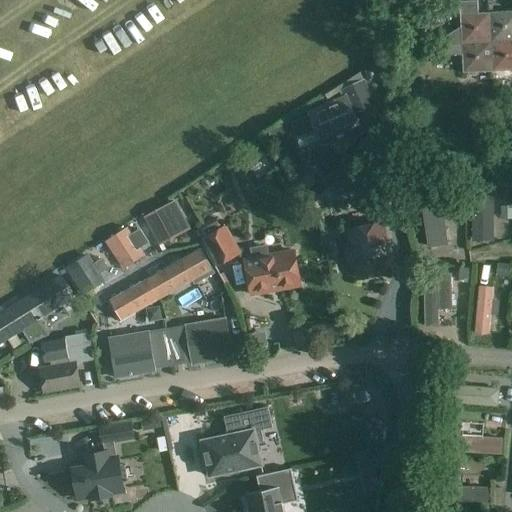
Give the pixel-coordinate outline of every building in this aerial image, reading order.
[(447,44),(461,43),(490,42),(489,14),(478,14),(477,1),(459,2),(460,27),(446,36),(447,44)] [(490,42),(511,40),(511,12),(489,14),(490,42)] [(144,27),(154,43),(174,31),(165,15),(144,27)] [(88,69),(99,85),(144,53),(132,37),(88,69)] [(511,40),(490,42),(491,72),(511,71),(511,40)] [(490,42),(461,43),(447,44),(448,56),(462,55),(462,74),(491,72),(490,42)] [(346,100),(357,123),(358,127),(362,134),(385,124),(365,79),(342,89),(344,96),(346,100)] [(358,127),(357,123),(346,100),(344,96),(307,112),(309,116),(291,123),(298,138),(315,130),(320,144),(358,127)] [(270,133),(261,138),(265,146),(274,142),(288,136),(284,126),(270,133)] [(378,161),(367,167),(357,172),(378,211),(399,200),(378,161)] [(302,190),(315,184),(312,176),(298,182),(302,190)] [(495,243),(495,185),(473,185),(473,243),(495,243)] [(324,202),(342,198),(340,190),(331,187),(325,189),(322,194),(324,202)] [(444,241),(444,198),(431,198),(431,241),(444,241)] [(175,201),(144,217),(159,246),(191,229),(175,201)] [(224,226),(219,217),(199,228),(204,237),(203,238),(201,239),(217,267),(243,253),(227,225),(224,226)] [(383,223),(349,230),(360,280),(393,273),(383,223)] [(135,239),(129,229),(128,228),(105,242),(123,269),(146,256),(142,249),(148,245),(142,235),(135,239)] [(247,264),(245,264),(253,298),(302,287),(295,254),(270,259),(268,248),(251,251),(252,257),(250,258),(247,264)] [(147,280),(157,301),(213,269),(202,250),(147,280)] [(88,254),(66,268),(79,289),(83,296),(106,282),(101,274),(95,265),(88,254)] [(102,260),(95,265),(101,274),(108,270),(102,260)] [(511,265),(498,264),(497,276),(510,277),(511,265)] [(469,281),(470,268),(460,268),(460,280),(469,281)] [(451,273),(424,272),(425,326),(438,326),(438,309),(452,309),(451,273)] [(147,280),(130,290),(141,310),(157,301),(147,280)] [(0,344),(56,309),(67,303),(53,281),(43,287),(0,313),(0,344)] [(130,290),(110,301),(121,321),(141,310),(130,290)] [(490,293),(478,292),(475,329),(487,330),(490,293)] [(147,309),(149,318),(155,321),(163,320),(160,307),(147,309)] [(227,314),(111,336),(118,376),(156,369),(156,364),(194,357),(195,362),(234,355),(227,314)] [(64,326),(66,341),(69,355),(46,359),(43,361),(44,366),(51,365),(52,369),(77,366),(94,363),(87,322),(64,326)] [(69,355),(66,341),(41,345),(43,361),(46,359),(69,355)] [(77,366),(52,369),(39,371),(43,395),(81,389),(77,366)] [(492,389),(468,387),(467,390),(456,389),(455,403),(491,406),(492,389)] [(246,415),(205,423),(209,440),(184,444),(190,478),(239,470),(234,449),(241,447),(239,438),(250,435),(246,415)] [(161,427),(159,418),(141,422),(142,430),(161,427)] [(132,422),(99,428),(102,445),(135,439),(132,422)] [(448,448),(449,430),(439,429),(438,448),(448,448)] [(455,435),(455,452),(503,455),(504,438),(455,435)] [(80,482),(75,483),(78,500),(91,497),(91,500),(111,497),(111,494),(124,492),(118,457),(105,460),(103,452),(86,455),(88,467),(77,469),(80,482)] [(284,511),(283,505),(279,488),(294,484),(291,469),(257,477),(260,491),(246,494),(250,509),(247,509),(248,511),(284,511)] [(446,504),(486,505),(487,488),(462,488),(462,483),(455,483),(455,488),(446,488),(446,504)]
